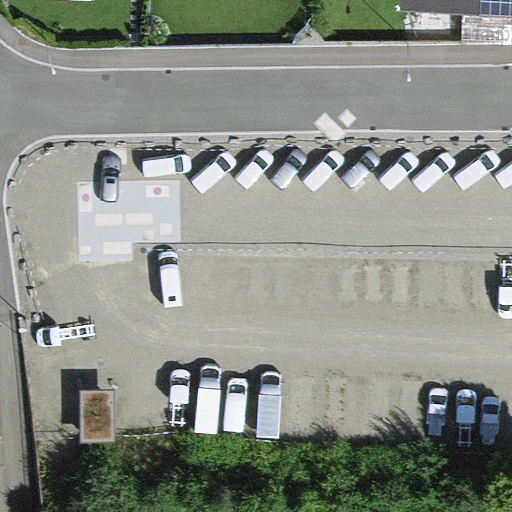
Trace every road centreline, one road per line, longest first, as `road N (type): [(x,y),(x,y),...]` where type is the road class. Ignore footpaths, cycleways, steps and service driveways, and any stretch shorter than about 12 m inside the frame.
road 1 (residential): [(0,105),(511,105)]
road 2 (residential): [(0,310),(18,511)]
